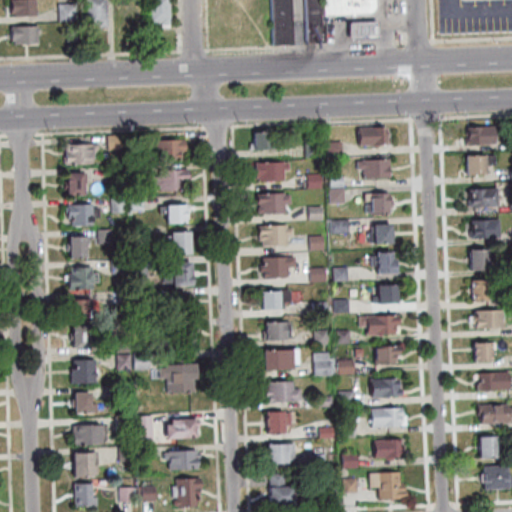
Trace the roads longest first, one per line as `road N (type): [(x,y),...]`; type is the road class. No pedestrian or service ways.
road 1 (residential): [(237,511),(222,129),(194,50),(191,0)]
road 2 (residential): [(446,511),(420,0)]
road 3 (secondary): [(511,58),(0,77)]
road 4 (secondary): [(0,118),(426,103)]
road 5 (residential): [(27,225),(17,238),(21,374),(33,391)]
road 6 (residential): [(33,391),(42,373),(37,236),(27,225)]
road 7 (residential): [(27,225),(23,77)]
road 8 (residential): [(36,511),(33,391)]
